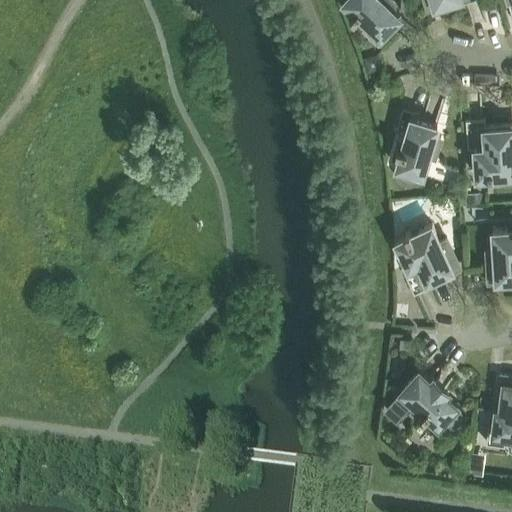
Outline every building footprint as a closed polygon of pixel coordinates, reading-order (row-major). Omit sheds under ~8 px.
[(401,13),(386,0),(345,0),(355,9),(351,13),(355,16),(357,14),(369,25),(370,23),(382,33),(401,13)] [(436,155),(442,135),(440,135),(437,145),(432,144),(438,123),(412,115),(407,130),(405,129),(400,145),(397,144),(396,148),(401,150),(397,164),(400,166),(399,170),(400,174),(403,178),(405,180),(408,181),(411,181),(413,180),(416,179),(418,177),(419,174),(420,171),(424,172),(429,153),(436,155)] [(511,123),(508,124),(508,123),(489,124),(490,125),(485,125),(485,119),(468,120),(469,147),(475,147),(477,175),(489,174),(489,178),(494,178),(494,174),(511,172),(511,123)] [(460,263),(447,237),(441,240),(433,222),(412,231),(410,228),(406,230),(407,233),(397,238),(409,264),(419,259),(427,278),(432,276),(432,277),(449,269),(449,268),(453,266),(448,253),(453,251),(458,263),(460,263)] [(511,227),(493,228),(494,248),(488,249),(490,277),(491,277),(490,264),(496,263),(497,277),(502,276),(502,278),(511,277),(511,227)] [(399,302),(397,320),(410,321),(411,303),(399,302)] [(458,402),(447,392),(446,391),(449,388),(434,374),(431,377),(420,367),(401,387),(403,389),(388,406),(402,419),(411,410),(407,406),(412,400),(423,410),(420,412),(424,416),(428,412),(439,422),(441,419),(444,422),(449,424),(454,423),(458,420),(459,418),(460,415),(460,412),(459,409),(458,406),(455,404),(458,402)] [(511,435),(511,382),(504,381),(502,398),(505,402),(504,409),(497,408),(495,423),(489,423),(486,441),(505,443),(506,434),(511,435)]
